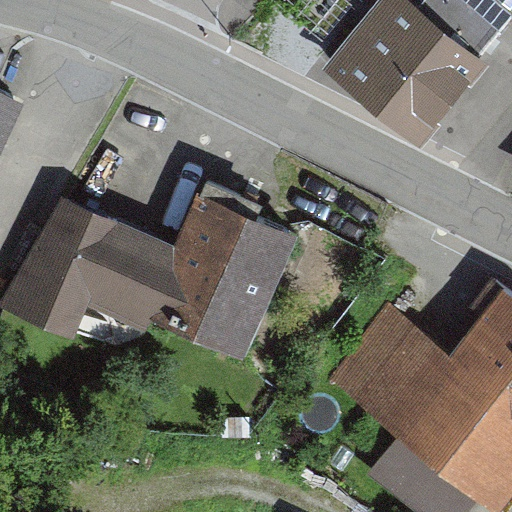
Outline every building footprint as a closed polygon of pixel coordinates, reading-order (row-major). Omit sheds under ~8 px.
[(481,55),(411,0),(379,0),(325,68),(424,147),(491,63),(481,55)] [(511,16),(511,0),(411,0),(481,55),(511,16)] [(0,159),(27,102),(0,89),(0,159)] [(203,195),(198,193),(178,245),(64,196),(0,305),(0,306),(76,338),(89,306),(150,331),(155,320),(246,360),(300,235),(248,213),(253,201),(208,181),(203,195)] [(511,295),(506,291),(453,358),(392,311),(339,379),(408,433),(374,476),(421,511),(471,511),(480,501),(494,511),(502,511),(511,500),(511,295)]
